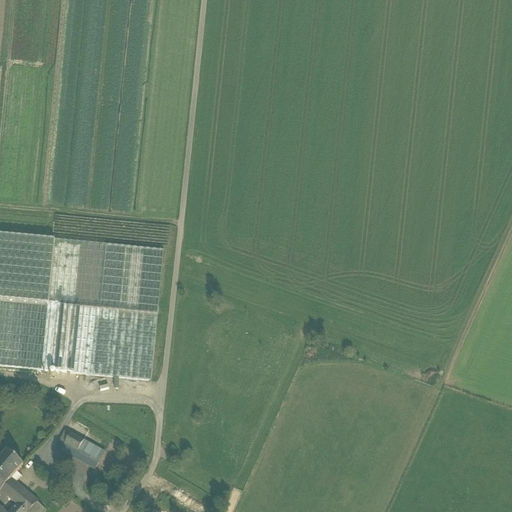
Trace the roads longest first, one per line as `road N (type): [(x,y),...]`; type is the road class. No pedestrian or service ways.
road 1 (track): [(204,0),(162,398)]
road 2 (track): [(511,225),(383,511)]
